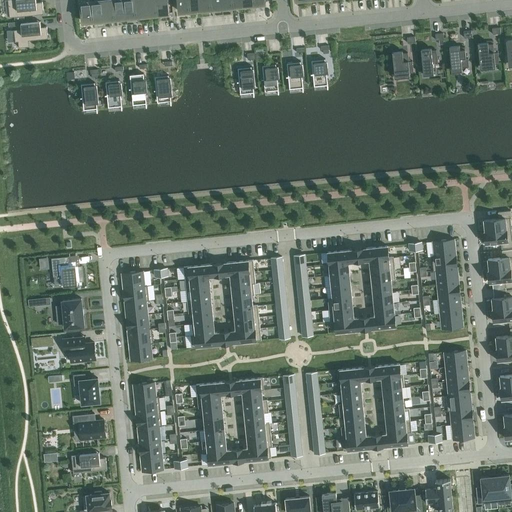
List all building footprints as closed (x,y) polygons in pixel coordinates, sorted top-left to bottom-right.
[(42,2),(36,2),(35,0),(4,0),(5,0),(8,0),(10,17),(44,14),(42,2)] [(102,0),(91,1),(93,20),(104,19),(102,0)] [(115,18),(113,0),(102,0),(104,19),(115,18)] [(113,0),(115,18),(126,17),(123,0),(113,0)] [(136,16),(134,0),(123,0),(126,17),(136,16)] [(134,0),(136,16),(147,15),(145,0),(134,0)] [(158,14),(156,0),(145,0),(147,15),(158,14)] [(156,0),(158,14),(169,12),(168,5),(169,4),(168,0),(156,0)] [(190,10),(189,0),(177,0),(177,4),(178,4),(179,11),(190,10)] [(199,0),(189,0),(190,10),(201,9),(199,0)] [(199,0),(201,9),(212,8),(210,0),(199,0)] [(221,0),(210,0),(212,8),(222,7),(221,0)] [(93,20),(91,1),(80,2),(81,9),(80,9),(81,13),(82,21),(93,20)] [(47,26),(41,27),(40,22),(39,22),(39,21),(37,21),(21,23),(22,29),(11,30),(11,31),(14,31),(15,42),(18,41),(19,47),(29,46),(29,40),(48,38),(47,26)] [(478,43),(480,65),(480,69),(495,68),(495,64),(499,64),(498,52),(496,52),(495,47),(493,47),(493,44),(488,44),(488,42),(478,43)] [(465,47),(460,47),(459,45),(449,46),(452,67),(451,68),(452,72),(462,71),(462,67),(469,67),(468,58),(466,58),(465,47)] [(421,49),(423,70),(423,71),(423,75),(434,74),(433,70),(436,70),(435,63),(438,62),(436,49),(431,50),(431,48),(421,49)] [(412,61),(410,61),(410,55),(408,55),(408,52),(403,53),(402,51),(392,52),(395,74),(394,74),(395,78),(410,76),(410,73),(413,72),(412,61)] [(327,73),(329,73),(327,61),(325,61),(325,59),(312,60),(313,73),(311,74),(311,75),(313,74),(314,86),(327,85),(327,89),(328,89),(327,73)] [(286,77),(288,77),(290,88),(302,87),(303,91),(304,91),(302,75),(304,75),(303,64),(301,64),(301,61),(287,63),(288,76),(286,76),(286,77)] [(277,78),(279,78),(278,66),(276,66),(276,64),(262,65),(264,79),(262,79),(262,80),(264,79),(265,91),(278,90),(278,94),(279,94),(277,78)] [(237,82),(239,82),(240,94),(253,92),(254,96),(254,87),(256,87),(254,69),(252,69),(251,66),(238,68),(239,81),(237,81),(237,82)] [(147,107),(145,92),(147,91),(146,80),(144,80),(144,73),(130,75),(131,88),(129,88),(129,89),(131,89),(133,105),(146,103),(146,107),(147,107)] [(171,95),(173,95),(171,77),(169,77),(169,75),(155,76),(156,90),(154,90),(154,91),(156,90),(158,102),(170,101),(171,105),(172,105),(171,95)] [(122,110),(121,94),(123,94),(122,82),(120,82),(119,80),(106,81),(107,95),(105,95),(105,96),(107,95),(108,107),(121,106),(122,110)] [(97,112),(98,112),(97,103),(99,103),(97,85),(95,85),(95,82),(81,84),(82,97),(80,97),(81,98),(83,98),(84,110),(97,108),(97,112)] [(499,218),(484,219),(485,231),(484,231),(485,232),(511,229),(510,218),(511,218),(511,211),(498,212),(499,218)] [(511,235),(511,229),(485,232),(486,244),(501,242),(502,248),(511,247),(511,235)] [(434,255),(432,256),(456,254),(454,239),(433,241),(434,255)] [(388,246),(366,248),(367,260),(394,257),(393,256),(389,257),(388,246)] [(503,257),(488,259),(489,270),(488,270),(489,271),(511,268),(511,249),(502,251),(503,257)] [(329,263),(327,263),(327,264),(351,261),(349,250),(328,252),(329,263)] [(456,254),(432,256),(432,257),(432,264),(433,270),(457,268),(456,254)] [(68,256),(51,258),(53,276),(54,276),(63,275),(64,285),(77,284),(77,282),(84,281),(82,265),(80,265),(69,267),(68,256)] [(394,257),(367,260),(370,260),(371,271),(395,268),(394,257)] [(48,258),(40,259),(41,269),(49,268),(48,258)] [(253,259),(227,262),(228,274),(254,271),(253,259)] [(351,261),(327,264),(328,275),(349,273),(348,262),(351,262),(351,261)] [(210,264),(184,267),(185,278),(211,276),(210,264)] [(395,268),(371,271),(372,282),(396,280),(395,268)] [(457,268),(433,270),(433,271),(436,271),(437,285),(459,282),(457,268)] [(511,268),(489,271),(490,283),(505,281),(506,287),(511,286),(511,268)] [(143,271),(122,273),(123,288),(147,285),(145,285),(143,271)] [(254,271),(228,274),(228,275),(230,274),(231,285),(255,283),(254,271)] [(349,273),(328,275),(328,276),(330,275),(331,286),(351,284),(349,273)] [(211,276),(185,278),(186,290),(210,287),(209,276),(211,276)] [(396,280),(372,282),(373,294),(392,292),(391,281),(396,280)] [(459,282),(437,285),(438,299),(460,297),(459,282)] [(255,283),(231,285),(233,296),(254,294),(253,283),(255,283)] [(332,297),(328,298),(352,296),(351,284),(331,286),(332,297)] [(147,285),(123,288),(124,299),(125,302),(149,300),(147,285)] [(210,287),(186,290),(187,301),(211,299),(210,287)] [(507,296),(492,298),(493,309),(492,309),(493,310),(511,307),(511,289),(506,290),(507,296)] [(392,292),(373,294),(374,305),(393,303),(392,292)] [(254,294),(233,296),(234,308),(258,305),(253,305),(252,295),(254,295),(254,294)] [(352,296),(328,298),(329,310),(353,307),(352,296)] [(50,297),(37,298),(38,306),(51,304),(50,297)] [(460,297),(438,299),(440,313),(462,311),(460,297)] [(63,305),(56,305),(57,324),(65,323),(65,328),(84,326),(82,298),(62,300),(63,305)] [(211,299),(187,301),(188,313),(212,310),(211,299)] [(149,300),(125,302),(126,316),(148,314),(147,300),(149,300)] [(375,316),(373,316),(395,314),(393,303),(374,305),(375,316)] [(258,305),(234,308),(235,319),(259,317),(258,305)] [(353,307),(329,310),(330,321),(356,318),(354,318),(353,307)] [(511,307),(493,310),(494,321),(509,320),(510,326),(511,326),(511,307)] [(212,310),(188,313),(193,312),(194,323),(192,323),(192,324),(213,321),(212,310)] [(462,311),(440,313),(441,328),(463,326),(462,311)] [(148,314),(126,316),(128,331),(152,328),(149,328),(148,314)] [(395,314),(373,316),(374,328),(396,326),(395,314)] [(236,330),(234,330),(234,331),(260,328),(259,317),(235,319),(236,330)] [(356,318),(330,321),(335,321),(336,332),(358,330),(356,318)] [(193,334),(191,334),(191,335),(215,333),(213,321),(192,324),(193,334)] [(152,328),(128,331),(129,345),(153,343),(152,328)] [(260,328),(234,331),(235,343),(261,340),(260,328)] [(511,335),(496,337),(497,348),(496,348),(497,349),(511,347),(511,328),(510,329),(511,335)] [(215,333),(191,335),(192,347),(218,344),(217,333),(215,333)] [(82,336),(63,338),(65,352),(70,351),(71,362),(96,359),(94,342),(85,343),(85,337),(85,336),(84,336),(82,336)] [(40,338),(32,338),(33,346),(41,346),(40,338)] [(153,343),(129,345),(129,348),(131,360),(152,358),(151,343),(153,343)] [(511,347),(497,349),(498,361),(511,359),(511,347)] [(466,350),(444,352),(446,367),(467,365),(466,350)] [(399,363),(378,366),(379,377),(403,375),(403,374),(401,375),(399,363)] [(467,365),(446,367),(447,381),(469,379),(467,365)] [(361,367),(338,370),(339,382),(363,379),(361,367)] [(85,373),(73,374),(74,385),(80,385),(82,404),(100,402),(99,393),(100,393),(100,392),(99,392),(99,388),(100,388),(100,387),(100,386),(99,387),(98,378),(86,379),(85,373)] [(511,374),(500,376),(501,387),(500,387),(500,388),(511,386),(511,374)] [(403,375),(379,377),(379,378),(382,378),(383,388),(404,386),(403,375)] [(263,377),(239,380),(240,392),(264,389),(263,377)] [(363,379),(339,382),(340,393),(361,391),(360,380),(363,380),(363,379)] [(448,395),(446,395),(446,396),(470,393),(469,379),(447,381),(448,395)] [(222,381),(196,384),(197,396),(223,393),(222,381)] [(155,382),(133,384),(135,399),(159,396),(156,396),(155,382)] [(404,386),(383,388),(384,400),(403,398),(402,387),(404,387),(404,386)] [(511,386),(500,388),(502,400),(511,398),(511,386)] [(264,389),(240,392),(242,392),(244,403),(268,400),(267,400),(263,400),(262,390),(264,390),(264,389)] [(341,404),(339,404),(363,402),(361,391),(340,393),(341,404)] [(223,393),(197,396),(198,407),(222,405),(221,394),(223,394),(223,393)] [(470,393),(446,396),(448,410),(472,408),(470,393)] [(159,396),(135,399),(136,413),(160,411),(160,404),(159,396)] [(403,398),(384,400),(385,411),(409,409),(409,408),(404,409),(403,398)] [(268,400),(244,403),(245,414),(269,412),(268,400)] [(363,402),(339,404),(340,416),(364,413),(363,402)] [(222,405),(198,407),(198,408),(203,408),(204,418),(223,416),(222,405)] [(472,408),(448,410),(448,411),(450,410),(451,424),(473,422),(472,408)] [(409,409),(385,411),(386,423),(410,420),(409,409)] [(160,411),(136,413),(138,428),(162,425),(161,418),(160,411)] [(269,412),(245,414),(246,425),(270,423),(270,422),(265,423),(264,413),(269,412)] [(95,413),(73,416),(75,429),(80,429),(81,439),(106,437),(104,419),(95,420),(95,413)] [(364,413),(340,416),(342,416),(343,426),(341,427),(365,425),(364,414),(364,413)] [(223,416),(204,418),(205,424),(205,430),(224,428),(223,416)] [(387,433),(385,433),(385,434),(411,431),(410,420),(386,423),(387,433)] [(473,422),(451,424),(453,439),(475,437),(473,422)] [(270,423),(246,425),(247,437),(271,434),(270,429),(270,423)] [(162,425),(138,428),(139,442),(161,440),(159,426),(162,426),(162,425)] [(365,425),(341,427),(342,439),(368,436),(368,435),(366,435),(365,425)] [(206,440),(202,441),(226,439),(224,428),(205,430),(206,440)] [(411,431),(385,434),(386,446),(408,444),(407,432),(411,432),(411,431)] [(248,448),(246,448),(272,446),(272,440),(271,434),(247,437),(248,448)] [(368,436),(342,439),(343,450),(370,448),(368,436)] [(226,439),(202,441),(203,453),(229,450),(227,450),(226,439)] [(161,440),(139,442),(141,456),(162,454),(161,440)] [(272,446),(246,448),(247,460),(271,458),(270,446),(272,446)] [(229,450),(203,453),(208,453),(209,464),(231,462),(229,450)] [(96,452),(71,455),(73,473),(107,469),(106,457),(100,458),(99,453),(99,452),(98,452),(96,452)] [(162,454),(141,456),(142,471),(164,469),(162,454)] [(482,486),(476,487),(478,503),(484,503),(484,502),(498,501),(495,474),(494,474),(495,476),(490,476),(481,477),(482,486)] [(495,474),(498,501),(511,499),(511,500),(511,499),(511,483),(510,483),(509,474),(500,475),(495,476),(495,474)] [(437,488),(425,489),(427,503),(438,502),(439,511),(453,510),(450,478),(436,480),(437,488)] [(414,488),(390,490),(392,511),(415,508),(416,511),(422,511),(421,497),(415,498),(415,495),(414,488)] [(84,509),(80,510),(80,511),(96,511),(97,509),(112,507),(111,498),(110,498),(109,492),(102,493),(101,491),(95,492),(95,494),(83,495),(84,509)] [(378,491),(354,493),(356,509),(380,507),(378,491)] [(336,492),(322,493),(324,511),(338,511),(338,510),(342,510),(342,511),(347,511),(350,511),(349,497),(341,498),(341,500),(337,500),(337,498),(336,492)] [(309,496),(285,498),(286,511),(298,511),(311,511),(309,496)] [(262,504),(254,505),(254,511),(276,511),(276,502),(271,503),(271,501),(261,502),(262,504)] [(234,511),(233,503),(217,504),(217,511),(243,511),(236,511),(234,511)]
